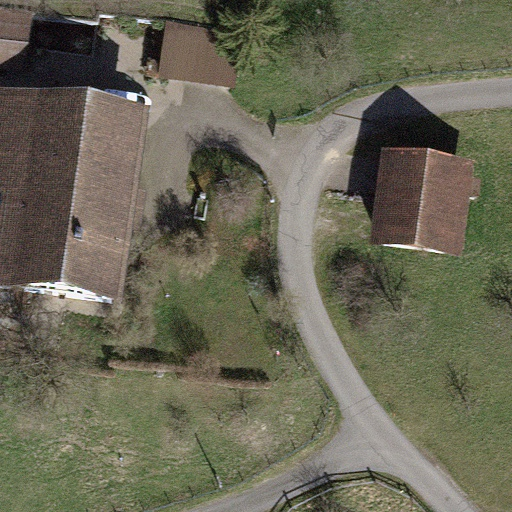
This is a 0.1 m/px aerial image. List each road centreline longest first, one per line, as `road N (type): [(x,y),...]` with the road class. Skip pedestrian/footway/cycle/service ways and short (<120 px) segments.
road 1 (residential): [(459,511),(385,427),(305,286),(302,175),(381,106),(511,91)]
road 2 (track): [(204,511),(278,488),(385,427)]
